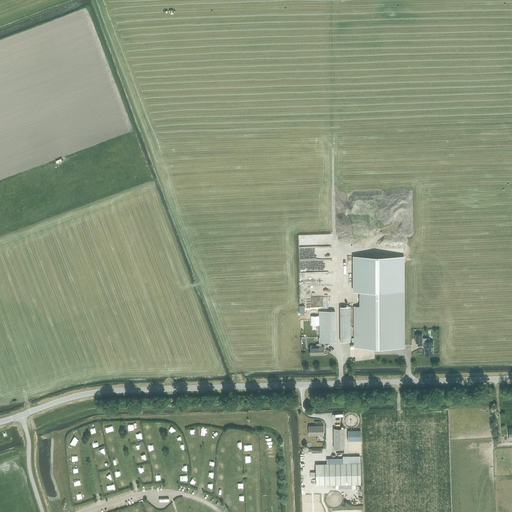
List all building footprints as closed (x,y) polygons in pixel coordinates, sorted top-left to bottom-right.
[(360,291),(359,306),(354,306),(353,348),(405,348),(406,257),(354,257),(354,291),(360,291)] [(350,342),(350,306),(340,306),(340,342),(350,342)] [(335,342),(335,311),(316,311),(317,341),(316,341),(316,347),(313,347),(313,346),(312,345),(311,345),(310,346),(310,347),(310,352),(309,352),(309,354),(310,354),(310,355),(323,354),(323,346),(321,346),(321,343),(335,342)] [(425,347),(425,354),(433,354),(433,342),(429,342),(429,338),(422,338),(422,335),(416,335),(416,342),(422,342),(424,342),(424,347),(425,347)] [(323,435),(323,431),(323,425),(315,425),(315,427),(308,427),(309,435),(323,435)] [(349,428),(348,428),(344,428),(333,428),(334,449),(344,449),(349,448),(349,428)] [(360,483),(359,455),(348,456),(349,462),(316,463),(316,485),(360,483)]
